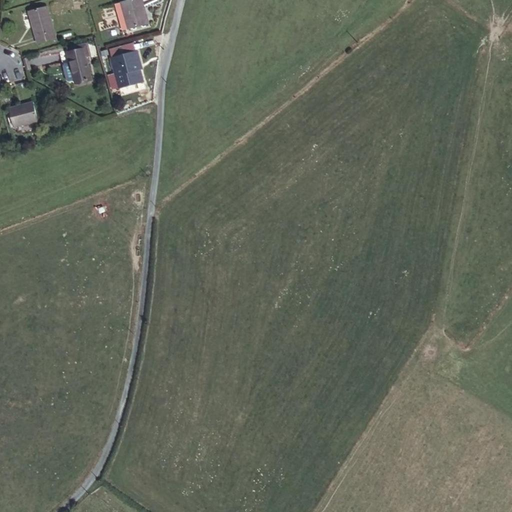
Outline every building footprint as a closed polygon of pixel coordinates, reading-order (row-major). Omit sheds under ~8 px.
[(149,29),(142,3),(123,9),(130,34),(149,29)] [(58,43),(50,14),(31,19),(39,49),(58,43)] [(95,90),(86,59),(71,64),(79,95),(95,90)] [(141,59),(115,65),(123,95),(145,88),(141,73),(144,71),(141,59)] [(35,110),(12,116),(17,132),(40,126),(35,110)]
